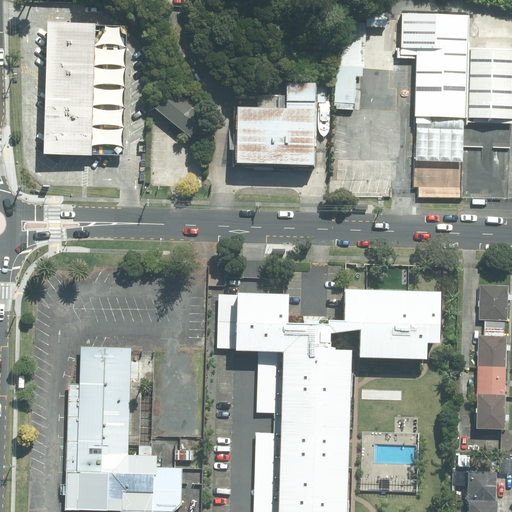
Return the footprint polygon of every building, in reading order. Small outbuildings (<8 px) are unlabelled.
[(458,146),(461,0),(398,0),(398,39),(411,39),(409,144),(458,146)] [(368,12),(366,46),(385,47),(386,12),(368,12)] [(88,18),(41,17),(38,148),(84,150),(88,18)] [(505,108),(507,31),(463,30),(461,107),(505,108)] [(304,161),(307,67),(276,66),(276,98),(229,97),(227,159),(304,161)] [(162,81),(144,105),(184,134),(202,109),(162,81)] [(460,176),(417,174),(416,197),(459,199),(460,176)] [(505,285),(476,284),(475,319),(481,319),(481,328),(504,329),(505,285)] [(243,288),(223,287),(221,347),(242,348),(251,348),(246,511),(338,511),(343,352),(426,355),(427,292),(333,289),(332,302),(308,301),(276,300),(277,289),(243,288)] [(481,336),(475,335),(472,427),(500,428),(503,330),(481,329),(481,336)] [(124,342),(72,341),(68,461),(121,462),(124,342)] [(501,473),(503,473),(503,479),(510,480),(510,474),(511,473),(511,454),(501,454),(500,473),(501,473)] [(471,455),(459,455),(458,467),(471,467),(471,455)] [(172,464),(68,461),(67,500),(171,503),(172,464)] [(490,472),(461,471),(461,499),(489,500),(490,472)] [(488,511),(489,501),(463,500),(463,511),(488,511)]
